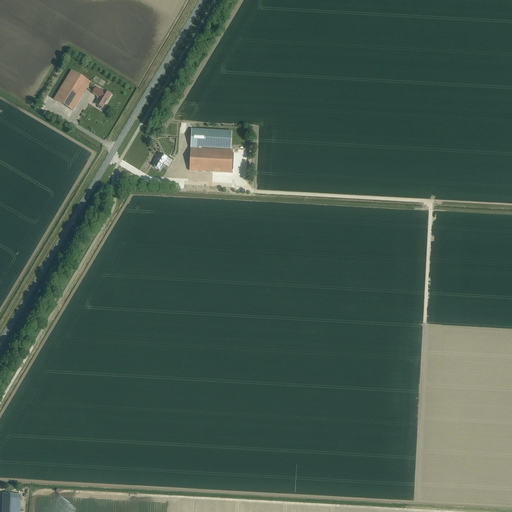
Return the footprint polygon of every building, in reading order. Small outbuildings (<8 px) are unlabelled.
[(73,111),(90,82),(71,71),(54,99),(73,111)] [(103,91),(96,87),(92,94),(98,97),(98,99),(95,104),(99,106),(98,107),(98,108),(100,109),(101,109),(102,108),(103,108),(107,101),(111,95),(103,90),(103,91)] [(81,116),(92,122),(98,114),(86,107),(81,116)] [(231,173),(232,151),(200,149),(200,148),(230,149),(231,132),(192,129),(190,171),(231,173)] [(164,165),(168,158),(159,153),(156,158),(156,159),(152,166),(154,167),(155,167),(160,170),(163,164),(164,165)] [(2,511),(18,511),(20,496),(4,495),(2,511)]
